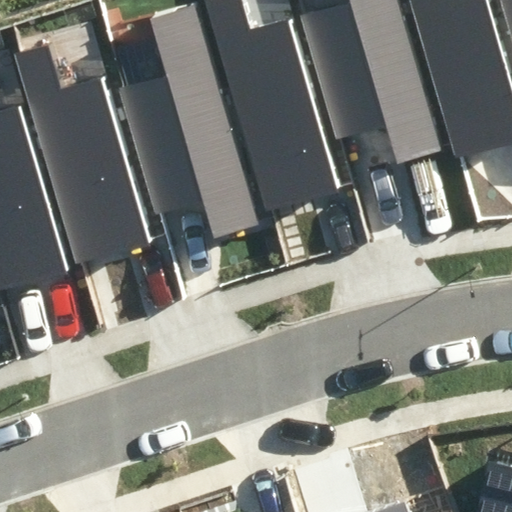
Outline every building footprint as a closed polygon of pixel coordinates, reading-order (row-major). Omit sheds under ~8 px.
[(246,0),(204,0),(265,211),(341,188),(292,18),(254,29),(246,0)] [(397,163),(443,150),(399,0),(350,0),(351,2),(303,16),(338,137),(385,123),(397,163)] [(511,142),(511,76),(490,0),(412,0),(457,158),(511,142)] [(511,0),(502,0),(511,36),(511,0)] [(217,240),(262,227),(196,1),(151,14),(169,76),(122,90),(157,214),(205,200),(217,240)] [(50,46),(16,56),(77,264),(152,242),(104,78),(63,90),(50,46)] [(0,291),(70,271),(22,106),(0,112),(0,291)] [(95,340),(51,357),(97,474),(142,457),(95,340)] [(511,511),(511,466),(489,461),(477,511),(511,511)] [(406,511),(403,501),(372,511),(406,511)]
